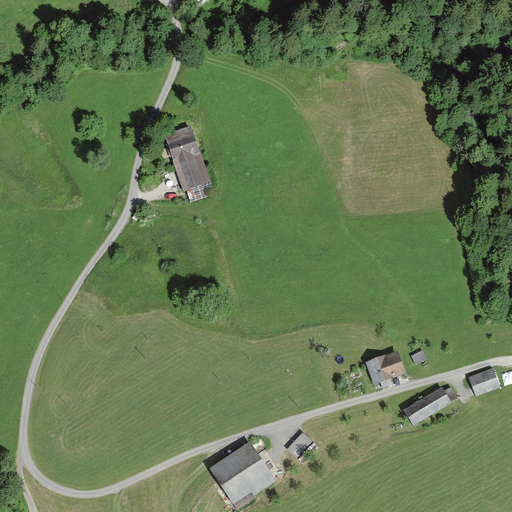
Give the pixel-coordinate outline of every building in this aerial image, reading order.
[(195,154),(190,139),(187,129),(166,136),(170,146),(174,161),(195,154)] [(196,158),(195,154),(174,161),(185,191),(202,185),(193,159),(196,158)] [(410,357),(413,363),(424,358),(421,351),(410,357)] [(388,378),(402,372),(395,355),(366,365),(373,383),(378,381),(381,387),(390,384),(388,378)] [(468,380),(474,394),(497,385),(492,371),(468,380)] [(402,412),(411,425),(455,398),(449,388),(442,392),(440,389),(402,412)] [(316,447),(302,434),(286,450),(301,464),(316,447)] [(248,445),(211,470),(218,480),(231,501),(250,489),(253,493),(272,481),(248,445)]
